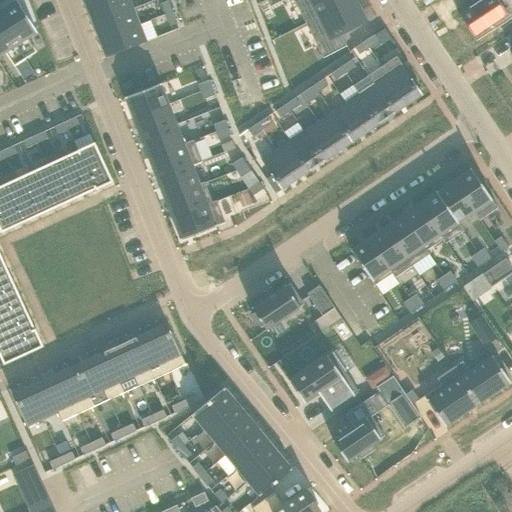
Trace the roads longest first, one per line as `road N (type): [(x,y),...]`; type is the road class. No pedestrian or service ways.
road 1 (residential): [(192,315),(474,125)]
road 2 (residential): [(192,315),(90,69)]
road 3 (residential): [(347,511),(192,315)]
road 4 (residential): [(474,125),(398,0)]
road 5 (residential): [(396,511),(511,429)]
road 6 (residential): [(221,22),(90,69)]
